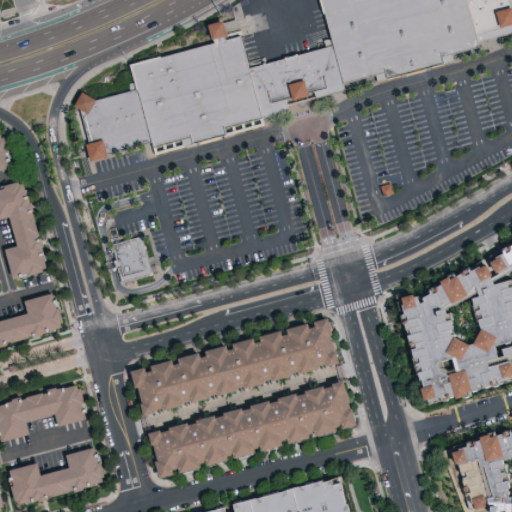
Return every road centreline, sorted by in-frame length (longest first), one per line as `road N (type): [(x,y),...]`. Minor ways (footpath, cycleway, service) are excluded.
road 1 (residential): [(129,511),(511,408)]
road 2 (tertiary): [(413,511),(352,293)]
road 3 (tertiary): [(104,331),(55,153)]
road 4 (secondary): [(352,293),(405,274),(511,214)]
road 5 (trunk): [(55,153),(55,102),(66,84),(145,28)]
road 6 (trunk): [(0,78),(145,28)]
road 7 (secondary): [(345,267),(203,304)]
road 8 (trunk): [(135,0),(0,49)]
road 9 (tertiary): [(144,508),(109,376)]
road 10 (secondary): [(227,326),(352,293)]
road 11 (secondary): [(461,216),(345,267)]
road 12 (secondary): [(110,356),(227,326)]
